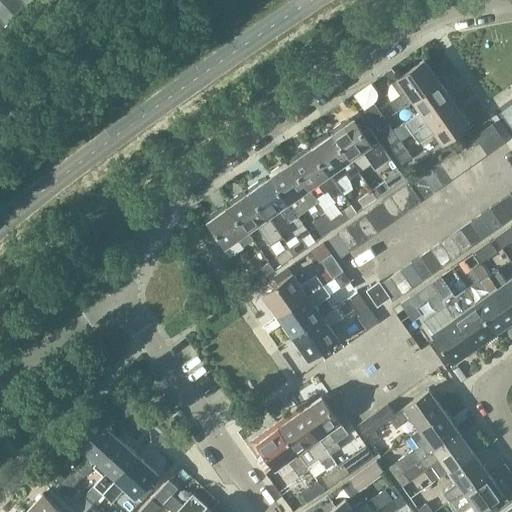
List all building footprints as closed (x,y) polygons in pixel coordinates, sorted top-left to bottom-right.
[(0,0),(0,27),(29,0),(0,0)] [(413,99),(439,80),(424,59),(398,77),(398,78),(392,82),(400,94),(391,100),(398,111),(413,100),(413,99)] [(413,99),(413,100),(421,111),(405,122),(405,121),(393,129),(388,123),(378,130),(390,147),(400,140),(412,132),(454,102),(439,80),(413,99)] [(374,102),(364,109),(376,126),(385,119),(374,102)] [(454,102),(412,132),(419,141),(435,130),(444,142),(470,124),(454,102)] [(340,122),(330,129),(332,133),(331,133),(350,160),(352,159),(363,152),(374,168),(389,157),(390,157),(369,127),(368,127),(362,131),(353,118),(343,125),(340,122)] [(492,124),(483,130),(495,148),(505,141),(492,124)] [(483,130),(474,137),(487,154),(495,148),(483,130)] [(356,169),(331,133),(322,140),(320,136),(309,144),(311,147),(310,148),(334,181),(335,181),(346,173),(349,178),(360,171),(358,168),(356,169)] [(487,154),(474,137),(465,143),(478,160),(487,154)] [(412,157),(400,140),(390,147),(401,163),(412,157)] [(465,143),(457,149),(469,166),(478,160),(465,143)] [(334,181),(310,148),(301,154),(299,151),(288,158),(291,161),(290,162),(308,188),(309,187),(316,182),(324,192),(327,190),(332,197),(341,191),(335,181),(334,181)] [(469,166),(457,149),(448,155),(460,173),(469,166)] [(104,153),(71,175),(78,184),(111,162),(104,153)] [(448,155),(439,161),(451,179),(460,173),(448,155)] [(451,179),(439,161),(430,168),(442,185),(451,179)] [(308,188),(290,162),(281,169),(278,165),(268,173),(270,176),(269,177),(297,216),(318,201),(309,187),(308,188)] [(442,185),(430,168),(421,174),(433,191),(442,185)] [(433,191),(421,174),(413,180),(425,197),(433,191)] [(297,216),(269,177),(260,183),(258,180),(247,187),(249,190),(248,191),(266,217),(268,216),(279,209),(288,222),(297,216)] [(371,190),(376,198),(391,188),(385,180),(371,190)] [(408,183),(401,188),(413,206),(421,200),(408,183)] [(401,188),(392,194),(404,212),(413,206),(401,188)] [(376,198),(371,190),(358,199),(363,207),(376,198)] [(266,217),(248,191),(239,197),(237,194),(227,202),(229,205),(228,206),(246,231),(247,230),(256,224),(270,244),(282,236),(268,216),(266,217)] [(500,199),(511,216),(511,196),(509,193),(500,199)] [(404,212),(392,194),(383,200),(396,217),(404,212)] [(511,216),(500,199),(491,206),(503,223),(511,217),(511,216)] [(396,217),(383,200),(374,207),(387,224),(396,217)] [(246,231),(228,206),(219,212),(216,209),(206,216),(208,219),(207,220),(225,246),(237,238),(243,246),(253,239),(247,230),(246,231)] [(491,206),(481,213),(493,231),(503,223),(491,206)] [(374,207),(365,213),(378,230),(387,224),(374,207)] [(338,212),(329,218),(335,226),(349,217),(344,209),(343,209),(343,208),(340,210),(338,212)] [(335,226),(325,212),(312,221),(322,236),(335,226)] [(365,213),(356,219),(369,236),(378,230),(365,213)] [(493,231),(481,213),(471,220),(483,238),(493,231)] [(360,243),(369,236),(356,219),(347,226),(360,243)] [(483,238),(471,220),(461,227),(473,245),(483,238)] [(360,243),(347,226),(339,232),(351,249),(360,243)] [(511,239),(511,228),(511,226),(494,238),(501,247),(511,239)] [(461,227),(451,234),(463,252),(473,245),(461,227)] [(351,249),(339,232),(328,239),(341,256),(351,249)] [(463,252),(451,234),(441,241),(453,258),(463,252)] [(386,252),(375,235),(350,253),(361,269),(386,252)] [(288,248),(294,256),(308,246),(302,238),(288,248)] [(441,241),(431,248),(443,265),(453,258),(441,241)] [(489,241),(474,251),(481,261),(496,251),(489,241)] [(294,256),(288,248),(276,257),(281,265),(294,256)] [(431,248),(421,255),(433,273),(443,265),(431,248)] [(474,251),(463,259),(470,269),(481,261),(474,251)] [(332,276),(342,269),(331,254),(321,261),(332,276)] [(421,255),(411,262),(423,279),(433,273),(421,255)] [(274,269),(268,262),(254,271),(260,279),(274,269)] [(411,262),(401,269),(413,287),(423,279),(411,262)] [(511,276),(507,280),(498,268),(489,273),(511,306),(511,276)] [(342,269),(332,276),(340,287),(350,280),(342,269)] [(401,269),(391,275),(404,293),(413,287),(401,269)] [(278,315),(322,283),(315,273),(300,284),(292,272),(262,293),(278,315)] [(489,293),(477,301),(497,330),(511,320),(511,306),(489,273),(488,272),(479,279),(480,280),(489,293)] [(391,275),(380,283),(389,296),(393,301),(404,293),(391,275)] [(389,296),(380,283),(379,281),(367,289),(378,303),(389,296)] [(414,293),(409,297),(415,305),(416,306),(420,303),(427,298),(438,291),(431,282),(414,293)] [(329,293),(322,283),(278,315),(292,336),(322,314),(332,307),(324,296),(329,293)] [(497,330),(477,301),(468,288),(455,297),(452,292),(443,299),(446,303),(475,346),(497,330)] [(359,314),(369,308),(357,291),(347,298),(359,314)] [(421,314),(409,297),(400,303),(412,320),(421,314)] [(337,303),(332,307),(322,314),(292,336),(308,358),(339,337),(330,325),(345,314),(337,303)] [(475,346),(446,303),(436,310),(445,323),(433,332),(453,361),(475,346)] [(429,389),(394,413),(389,417),(390,419),(396,427),(411,416),(419,428),(444,410),(429,389)] [(322,395),(299,411),(329,453),(339,446),(334,439),(346,430),(322,395)] [(389,417),(394,413),(388,404),(358,425),(372,444),(380,438),(374,430),(390,419),(389,417)] [(419,460),(459,431),(444,410),(419,428),(409,435),(417,446),(412,450),(419,460)] [(329,453),(299,411),(292,416),(289,412),(275,422),(278,426),(297,452),(307,466),(318,458),(319,460),(329,453)] [(92,465),(117,437),(98,420),(77,443),(87,452),(75,466),(65,477),(59,473),(51,482),(66,495),(84,475),(92,465)] [(297,452),(278,426),(270,432),(267,428),(251,440),(260,453),(263,450),(276,467),(287,459),(298,475),(308,468),(307,466),(297,452)] [(459,431),(419,460),(425,469),(431,465),(439,476),(449,469),(473,452),(459,431)] [(117,437),(92,465),(103,474),(94,484),(95,485),(103,492),(136,455),(117,437)] [(419,460),(412,450),(388,467),(395,477),(419,460)] [(473,452),(449,469),(457,481),(442,492),(448,501),(488,473),(473,452)] [(338,465),(345,475),(361,463),(354,454),(338,465)] [(136,455),(103,492),(111,500),(124,486),(141,500),(154,486),(148,481),(156,472),(136,455)] [(395,477),(401,486),(409,480),(425,469),(419,460),(395,477)] [(358,490),(384,472),(376,461),(350,479),(358,490)] [(345,475),(338,465),(322,477),(328,486),(345,475)] [(488,473),(448,501),(455,510),(456,511),(462,511),(474,504),(479,511),(503,494),(488,473)] [(307,501),(324,490),(317,479),(300,491),(307,501)] [(169,480),(155,495),(164,503),(172,494),(178,488),(169,480)] [(392,483),(384,489),(390,499),(399,493),(392,483)] [(103,492),(95,485),(85,496),(93,503),(103,492)] [(369,500),(376,509),(390,499),(384,489),(369,500)] [(85,496),(78,490),(70,498),(85,511),(93,503),(85,496)] [(25,511),(64,511),(43,492),(25,511)] [(213,511),(209,509),(192,493),(182,504),(172,494),(164,503),(173,511),(213,511)] [(399,493),(376,509),(371,511),(392,511),(397,509),(406,503),(399,493)] [(371,511),(376,509),(369,500),(366,496),(351,507),(345,498),(325,511),(371,511)] [(151,499),(139,511),(155,511),(160,507),(151,499)] [(218,500),(209,509),(213,511),(226,511),(229,510),(218,500)] [(84,511),(102,511),(93,503),(85,511),(84,511)] [(420,511),(432,511),(426,503),(418,509),(420,511)]
